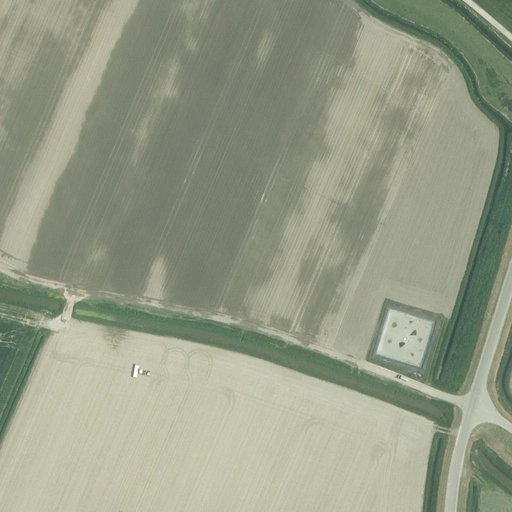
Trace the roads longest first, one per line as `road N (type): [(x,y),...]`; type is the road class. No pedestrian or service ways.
road 1 (track): [(0,266),(89,294),(243,321),(472,406)]
road 2 (tertiary): [(472,406),(511,275)]
